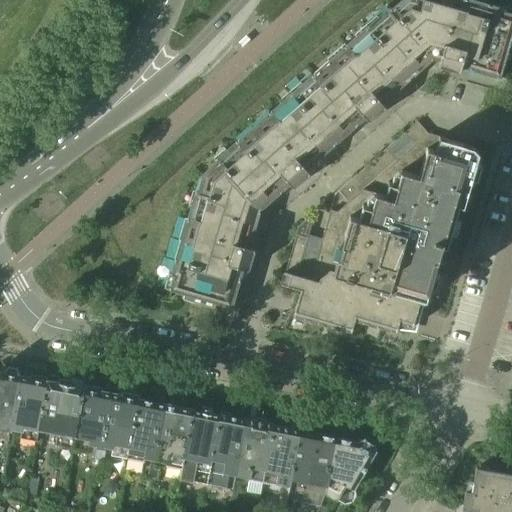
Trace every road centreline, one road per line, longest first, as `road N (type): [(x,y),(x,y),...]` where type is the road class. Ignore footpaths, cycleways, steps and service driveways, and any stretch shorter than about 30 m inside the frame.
road 1 (residential): [(457,408),(48,326),(0,261)]
road 2 (primary): [(90,137),(242,0)]
road 3 (residential): [(457,408),(511,248)]
road 4 (primary): [(90,137),(175,0)]
road 5 (residential): [(396,511),(457,408)]
